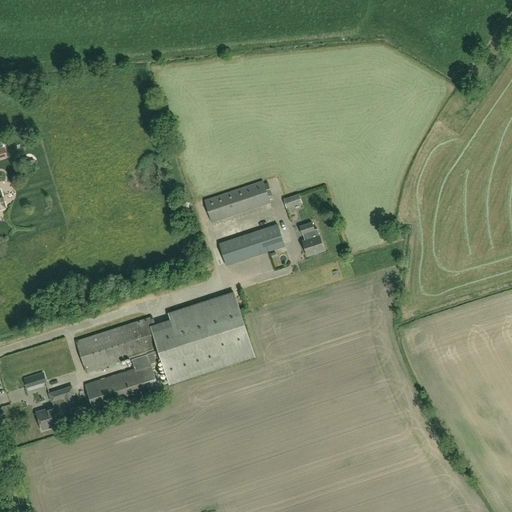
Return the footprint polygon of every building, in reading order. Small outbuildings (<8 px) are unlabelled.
[(268,196),(272,194),(268,183),(264,185),(263,182),(205,201),(212,223),(270,204),(268,196)] [(299,195),(284,199),(286,207),(302,203),(299,195)] [(307,256),(324,251),(320,236),(316,237),(314,231),(315,231),(312,223),(300,227),(302,235),(303,234),(305,240),(302,241),(307,256)] [(278,224),(219,244),(227,266),(285,246),(278,224)] [(171,319),(155,325),(151,326),(159,349),(162,361),(170,385),(256,357),(235,292),(169,313),(171,319)] [(86,372),(148,353),(159,349),(151,326),(155,325),(153,317),(76,342),(86,372)] [(31,382),(79,370),(73,347),(25,359),(31,382)] [(160,393),(151,364),(162,361),(159,349),(148,353),(148,354),(132,360),(135,369),(86,385),(95,414),(160,393)] [(69,422),(66,412),(77,408),(73,395),(75,395),(72,386),(49,393),(54,407),(37,413),(42,430),(69,422)] [(33,427),(29,409),(24,410),(23,406),(13,408),(18,430),(33,427)]
